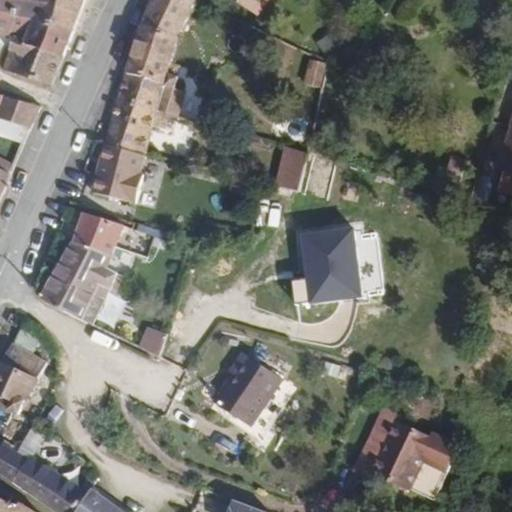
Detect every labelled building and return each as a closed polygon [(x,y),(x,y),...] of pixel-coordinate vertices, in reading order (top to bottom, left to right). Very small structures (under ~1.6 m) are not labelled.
[(0,0),(0,35),(16,39),(5,71),(51,89),(90,0),(0,0)] [(156,111),(164,85),(174,89),(178,76),(170,73),(182,37),(199,2),(195,0),(155,0),(144,24),(135,46),(128,74),(106,146),(96,194),(140,203),(146,174),(142,172),(146,154),(157,156),(160,145),(148,143),(156,111)] [(235,0),(255,14),(264,0),(235,0)] [(344,46),(334,33),(317,45),(329,58),(344,46)] [(305,86),(321,91),(327,67),(311,63),(305,86)] [(156,111),(181,118),(188,94),(174,89),(164,85),(156,111)] [(43,109),(0,95),(0,137),(26,147),(43,109)] [(511,139),(502,170),(511,173),(511,139)] [(305,174),(310,154),(287,147),(284,174),(305,174)] [(316,153),(304,191),(343,203),(355,164),(316,153)] [(0,206),(17,168),(0,158),(0,206)] [(468,165),(452,160),(446,181),(462,185),(468,165)] [(256,194),(259,177),(245,174),(235,172),(232,190),(256,194)] [(303,185),(305,174),(284,174),(283,181),(303,185)] [(85,321),(103,286),(114,291),(122,276),(111,269),(116,259),(119,248),(126,226),(86,214),(76,244),(45,301),(85,321)] [(364,300),(359,233),(308,236),(310,259),(312,280),(306,281),(307,304),(364,300)] [(127,297),(134,282),(122,276),(114,291),(127,297)] [(96,327),(114,291),(103,286),(85,321),(96,327)] [(48,364),(33,356),(42,338),(21,327),(0,371),(0,473),(58,511),(140,511),(96,483),(88,496),(32,459),(29,462),(3,444),(18,416),(21,415),(48,364)] [(150,329),(141,350),(163,361),(170,337),(150,329)] [(255,431),(288,377),(250,354),(218,407),(255,431)] [(342,367),(327,363),(323,374),(338,378),(342,367)] [(416,495),(440,446),(400,426),(376,475),(416,495)] [(21,511),(0,499),(0,511),(33,511),(24,506),(21,511)]
